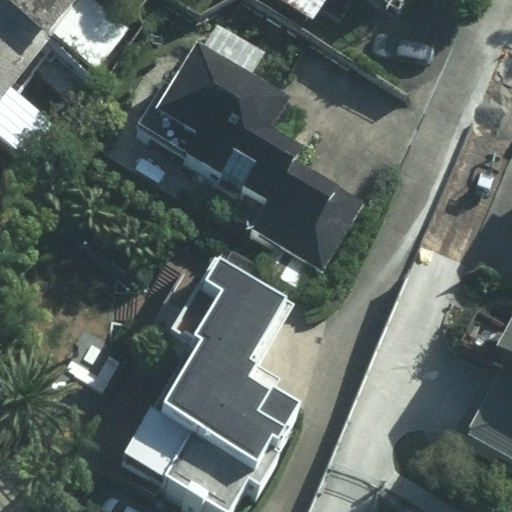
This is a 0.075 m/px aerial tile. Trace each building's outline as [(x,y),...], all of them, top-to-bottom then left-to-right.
[(0,0),(0,128),(59,48),(95,74),(127,30),(91,4),(93,0),(144,0),(147,2),(148,0),(0,0)] [(266,0),(314,32),(323,17),(343,30),(363,0),(369,4),(371,0),(391,0),(402,7),(407,0),(266,0)] [(162,127),(203,153),(191,173),(243,206),(231,224),(311,274),(352,208),(304,177),(311,166),(271,141),(286,118),(202,64),(162,127)] [(234,285),(220,310),(202,301),(172,354),(190,364),(128,476),(193,511),(244,511),(250,502),(267,511),(314,425),(281,407),(289,392),(265,378),(297,320),(234,285)] [(511,355),(461,446),(511,474),(511,355)] [(28,511),(0,482),(0,511),(28,511)]
